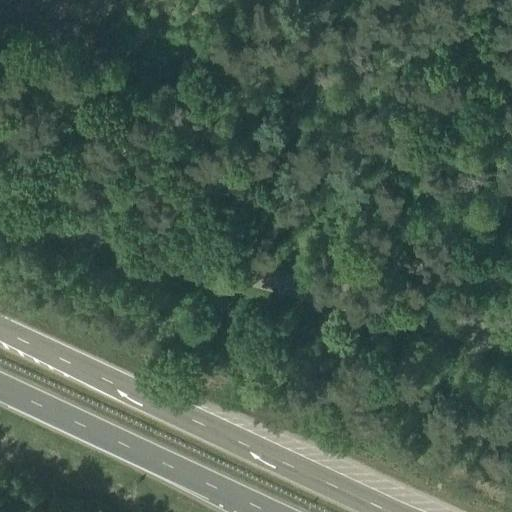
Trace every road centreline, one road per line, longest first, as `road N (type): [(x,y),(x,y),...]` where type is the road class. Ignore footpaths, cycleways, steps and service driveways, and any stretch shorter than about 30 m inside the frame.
road 1 (unclassified): [(511,339),(285,285),(0,195)]
road 2 (trunk): [(388,511),(0,330)]
road 3 (trunk): [(0,389),(264,511)]
